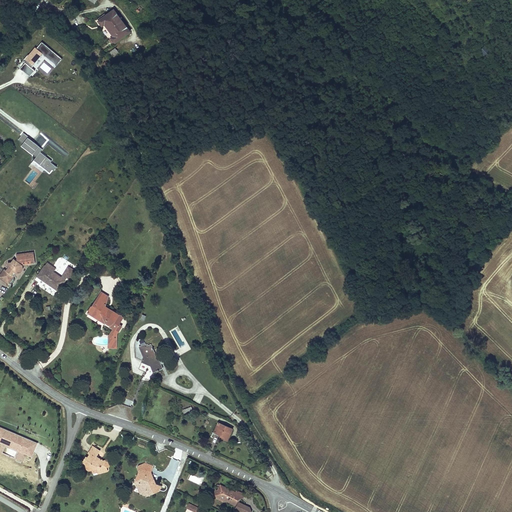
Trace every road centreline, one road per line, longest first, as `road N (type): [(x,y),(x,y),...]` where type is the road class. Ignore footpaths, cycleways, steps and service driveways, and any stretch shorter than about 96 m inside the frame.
road 1 (tertiary): [(277,490),(83,410)]
road 2 (unknown): [(111,289),(92,276),(77,283),(60,348),(30,376)]
